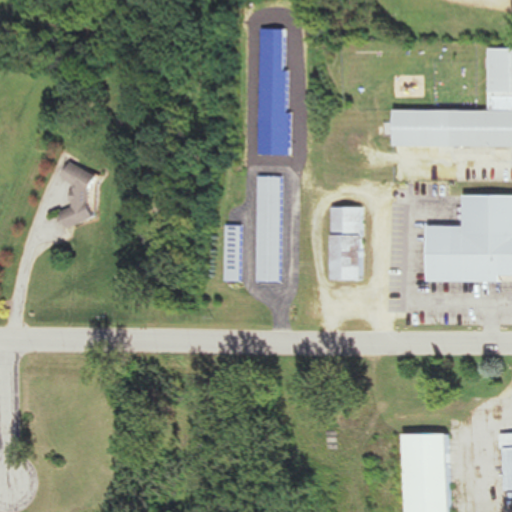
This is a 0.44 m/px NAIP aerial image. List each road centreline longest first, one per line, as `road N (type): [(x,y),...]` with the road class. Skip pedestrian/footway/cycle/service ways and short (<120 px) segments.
road 1 (residential): [(511,342),(0,338)]
road 2 (residential): [(7,339),(9,487),(0,484)]
